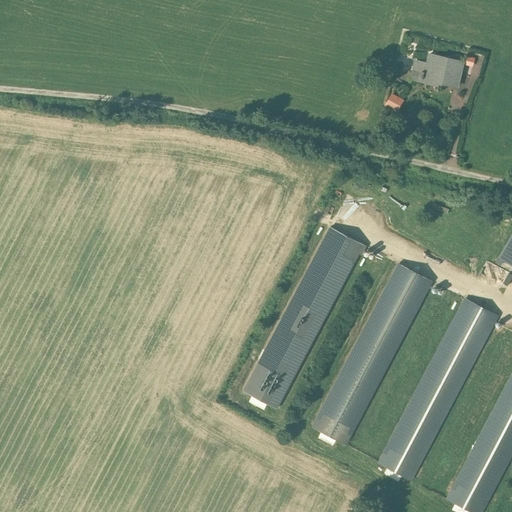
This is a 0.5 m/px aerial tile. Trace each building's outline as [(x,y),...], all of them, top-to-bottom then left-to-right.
[(463,62),(429,54),(427,64),(415,61),(413,69),(411,76),(414,80),(417,80),(422,76),(438,79),(436,85),(437,85),(438,82),(457,87),(461,69),(463,62)] [(474,58),(465,56),(463,64),(472,66),(474,58)] [(436,85),(438,79),(422,76),(417,80),(436,85)] [(404,101),(392,94),(385,105),(397,112),(404,101)] [(330,227),(243,390),(277,408),(363,245),(330,227)] [(511,233),(498,257),(503,260),(511,265),(511,233)] [(398,264),(313,427),(345,444),(431,281),(398,264)] [(466,300),(380,464),(410,479),(496,315),(466,300)] [(511,378),(511,379),(448,500),(471,511),(479,511),(511,450),(511,378)]
